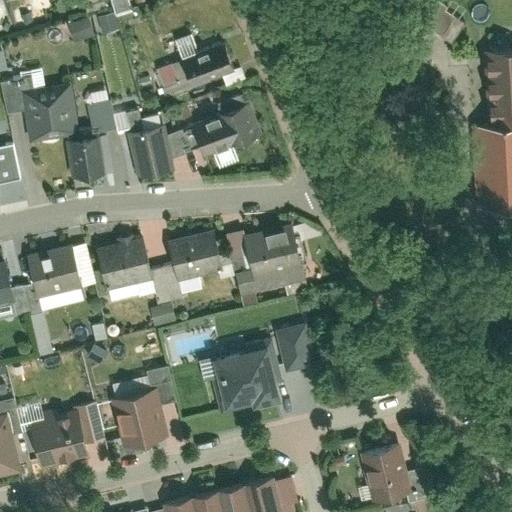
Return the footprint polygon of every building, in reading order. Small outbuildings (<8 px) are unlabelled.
[(117,9),(115,0),(89,0),(93,15),(117,9)] [(117,0),(119,13),(135,11),(133,0),(117,0)] [(105,31),(123,26),(117,10),(100,16),(105,31)] [(69,21),(75,40),(97,34),(91,15),(69,21)] [(227,42),(184,58),(194,85),(237,70),(227,42)] [(511,44),(484,46),(490,122),(511,119),(511,44)] [(76,79),(22,87),(30,138),(83,130),(76,79)] [(262,131),(252,102),(197,122),(207,150),(262,131)] [(511,204),(511,119),(490,122),(472,123),(478,207),(511,204)] [(166,123),(131,130),(141,175),(175,167),(166,123)] [(105,131),(68,137),(74,176),(111,171),(105,131)] [(305,262),(296,221),(247,231),(256,273),(305,262)] [(225,266),(216,227),(171,237),(180,276),(225,266)] [(154,276),(144,235),(101,245),(110,286),(154,276)] [(75,243),(31,253),(40,294),(84,284),(75,243)] [(9,258),(0,260),(0,302),(18,298),(9,258)] [(49,336),(47,310),(35,311),(37,337),(49,336)] [(278,326),(281,338),(288,369),(320,361),(310,318),(278,326)] [(294,393),(288,369),(281,338),(275,339),(274,334),(244,341),(245,346),(216,353),(220,371),(214,373),(223,410),(255,402),(256,405),(288,398),(287,394),(294,393)] [(112,397),(124,444),(169,434),(158,386),(112,397)] [(31,416),(43,465),(92,453),(80,405),(31,416)] [(0,475),(25,470),(11,411),(0,413),(0,475)] [(400,440),(361,449),(372,498),(411,489),(400,440)] [(164,501),(167,511),(287,511),(278,474),(252,480),(247,481),(195,494),(190,495),(164,501)] [(410,511),(407,501),(380,508),(381,511),(410,511)]
